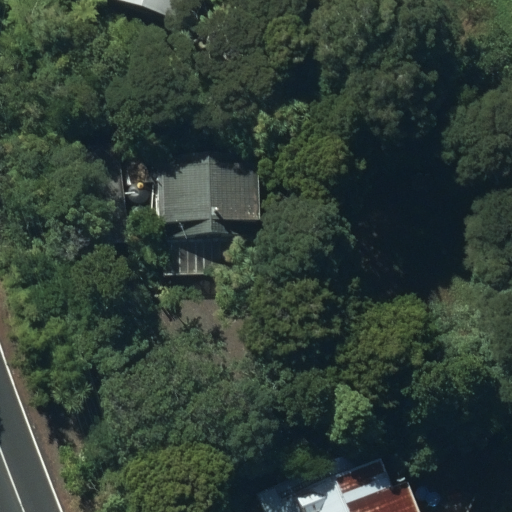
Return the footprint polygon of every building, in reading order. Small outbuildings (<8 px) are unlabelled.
[(135,0),(189,17),(194,0),(135,0)] [(338,0),(397,19),(403,0),(338,0)] [(174,221),(174,233),(245,231),(246,218),(269,218),(269,162),(238,163),(237,151),(174,152),(174,163),(163,163),(164,221),(174,221)] [(131,234),(124,161),(79,165),(87,237),(131,234)] [(260,489),(269,511),(434,511),(421,478),(398,487),(380,443),(260,489)]
